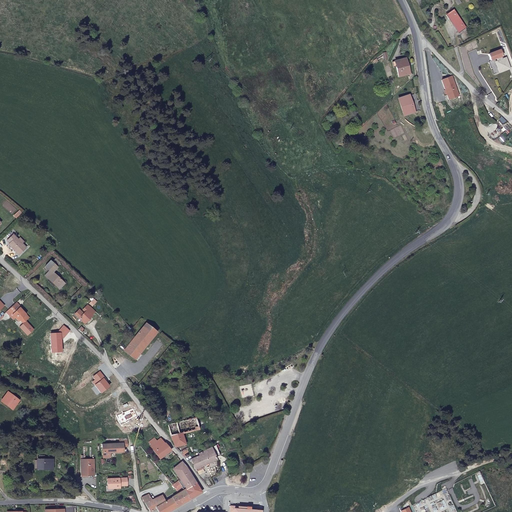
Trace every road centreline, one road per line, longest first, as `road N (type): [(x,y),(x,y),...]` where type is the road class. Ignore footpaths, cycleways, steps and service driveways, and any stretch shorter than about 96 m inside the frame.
road 1 (secondary): [(416,40),(428,108),(455,172),(453,213),(354,297),(324,337),(259,489)]
road 2 (residential): [(0,260),(121,378),(208,494)]
road 3 (residential): [(0,498),(136,511)]
road 4 (residential): [(511,120),(416,40)]
